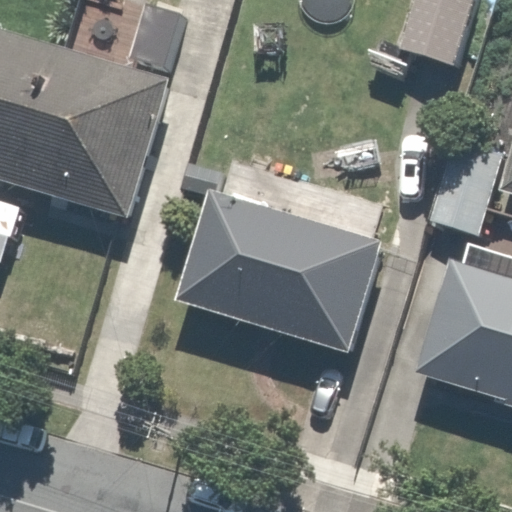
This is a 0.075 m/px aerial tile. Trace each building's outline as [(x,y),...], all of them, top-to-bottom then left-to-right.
[(490,0),(417,0),(402,47),(468,69),(490,0)] [(178,78),(0,29),(0,190),(137,228),(178,78)] [(511,126),(493,189),(511,194),(511,126)] [(497,150),(448,140),(431,221),(480,231),(497,150)] [(386,245),(211,197),(181,307),(356,355),(386,245)] [(511,272),(454,254),(410,385),(511,418),(511,272)]
